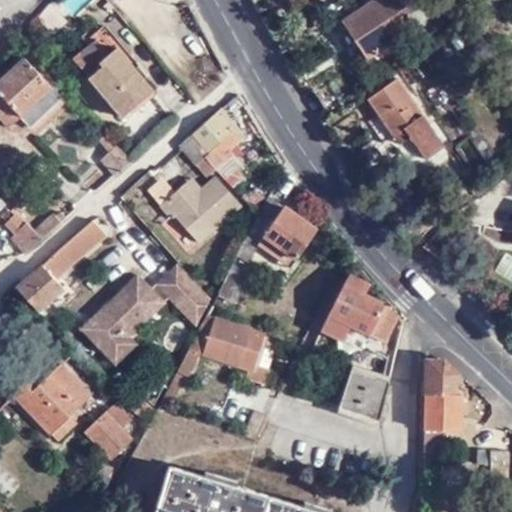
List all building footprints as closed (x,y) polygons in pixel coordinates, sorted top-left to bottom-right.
[(78,18),(98,0),(66,0),(64,2),(78,18)] [(379,0),(377,0),(338,25),(368,66),(377,59),(372,52),(401,33),(379,0)] [(38,46),(49,35),(40,25),(29,36),(38,46)] [(124,117),(155,91),(107,36),(76,61),(124,117)] [(0,119),(9,130),(21,119),(30,128),(62,100),(24,60),(0,83),(0,119)] [(371,96),(398,133),(405,142),(411,137),(415,141),(436,123),(400,76),(371,96)] [(336,77),(314,92),(324,107),(346,91),(336,77)] [(437,112),(455,102),(446,85),(428,95),(437,112)] [(220,111),(194,133),(209,151),(216,159),(242,137),(220,111)] [(436,123),(415,141),(427,159),(450,143),(436,123)] [(194,133),(181,144),(210,177),(219,170),(205,154),(209,151),(194,133)] [(132,161),(106,134),(100,141),(106,147),(98,155),(116,175),(132,161)] [(469,137),(452,150),(474,180),(492,167),(469,137)] [(352,156),(360,170),(383,152),(374,140),(352,156)] [(416,177),(396,193),(417,223),(438,207),(416,177)] [(196,198),(186,186),(161,209),(173,223),(177,220),(199,246),(242,208),(218,179),(204,191),(196,198)] [(195,179),(186,186),(196,198),(204,191),(195,179)] [(148,193),(161,209),(177,195),(163,180),(148,193)] [(246,263),(258,247),(264,238),(297,262),(309,244),(318,232),(287,208),(273,197),(239,259),(246,263)] [(43,239),(62,222),(55,215),(36,231),(43,239)] [(94,220),(46,262),(59,276),(107,234),(94,220)] [(43,239),(36,231),(30,226),(17,238),(28,251),(43,239)] [(471,229),(451,250),(463,262),(483,241),(471,229)] [(290,272),(297,262),(264,238),(258,247),(290,272)] [(511,281),(511,256),(505,252),(494,270),(511,281)] [(15,289),(38,312),(64,288),(56,279),(59,276),(46,262),(43,264),(15,289)] [(249,273),(232,263),(215,294),(233,304),(249,273)] [(192,279),(178,264),(157,285),(172,300),(192,279)] [(165,304),(138,275),(81,329),(115,365),(137,344),(130,337),(165,304)] [(339,299),(323,331),(339,339),(346,326),(386,344),(399,319),(387,305),(364,295),(368,286),(350,277),(339,299)] [(211,302),(192,279),(172,300),(198,327),(210,305),(211,302)] [(263,304),(258,321),(292,331),(297,315),(263,304)] [(205,357),(250,373),(258,352),(264,336),(210,316),(162,409),(175,413),(189,383),(191,384),(205,357)] [(277,358),(258,352),(250,373),(269,379),(277,358)] [(427,362),(425,456),(437,457),(438,449),(439,432),(460,432),(460,396),(457,396),(457,376),(444,363),(427,362)] [(14,396),(50,432),(69,414),(90,394),(61,363),(42,381),(35,374),(14,396)] [(385,393),(388,384),(349,372),(346,381),(385,393)] [(346,381),(337,409),(379,422),(385,393),(346,381)] [(132,409),(146,419),(153,406),(139,396),(132,409)] [(85,430),(112,458),(133,437),(124,427),(133,418),(117,402),(85,430)] [(243,433),(254,439),(265,417),(254,412),(243,433)] [(69,414),(50,432),(56,439),(76,421),(69,414)] [(493,465),(493,466),(494,476),(501,475),(501,479),(510,478),(507,451),(492,453),(493,465)] [(480,466),(493,466),(493,465),(492,453),(479,454),(480,466)] [(322,511),(169,465),(153,511),(322,511)] [(98,475),(108,481),(112,472),(102,466),(98,475)] [(103,491),(108,481),(98,475),(93,486),(103,491)]
